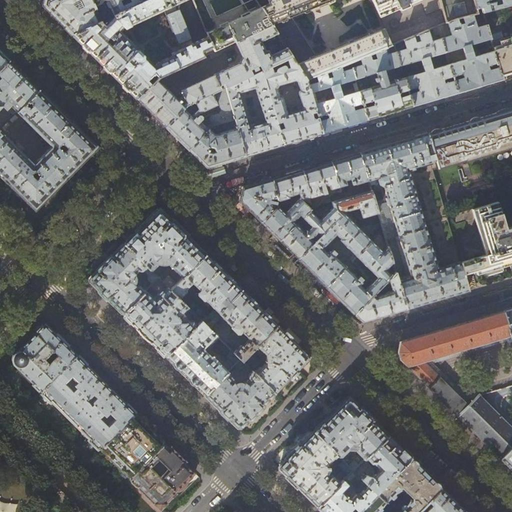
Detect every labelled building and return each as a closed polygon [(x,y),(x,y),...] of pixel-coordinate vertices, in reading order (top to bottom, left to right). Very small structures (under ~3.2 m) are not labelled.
[(96,9),(95,7),(91,0),(43,0),(43,1),(42,5),(57,20),(72,35),(97,23),(92,11),(96,9)] [(203,56),(201,52),(212,47),(208,36),(192,43),(178,9),(180,3),(185,0),(146,0),(145,1),(129,8),(113,15),(97,23),(72,35),(104,67),(128,90),(137,99),(150,85),(146,80),(153,73),(158,77),(203,56)] [(91,0),(95,7),(106,1),(113,15),(129,8),(124,0),(91,0)] [(124,0),(129,8),(145,1),(144,0),(124,0)] [(255,0),(260,8),(271,25),(290,17),(331,0),(255,0)] [(409,5),(419,0),(420,0),(427,14),(442,8),(440,0),(371,0),(379,17),(399,9),(400,10),(409,6),(409,5)] [(440,0),(442,8),(446,23),(447,23),(457,19),(462,17),(472,15),(476,14),(475,9),(472,0),(440,0)] [(511,0),(472,0),(475,9),(480,8),(481,13),(482,12),(511,4),(511,0)] [(490,39),(494,51),(502,79),(511,76),(511,4),(482,12),(486,25),(490,39)] [(271,25),(260,8),(206,33),(208,36),(212,47),(214,51),(233,43),(236,41),(271,25)] [(451,35),(441,38),(445,53),(462,48),(465,59),(449,64),(457,93),(478,86),(502,79),(494,51),(477,56),(476,52),(472,53),(470,45),(490,39),(486,25),(475,28),(472,15),(462,17),(463,23),(459,25),(457,19),(447,23),(451,35)] [(315,57),(290,17),(271,25),(277,34),(280,40),(284,45),(286,48),(291,57),(306,80),(316,76),(340,66),(360,58),(387,47),(391,46),(384,28),(315,57)] [(277,34),(271,25),(236,41),(243,57),(242,57),(241,58),(240,59),(240,61),(240,62),(215,74),(215,75),(181,91),(183,95),(178,100),(156,79),(150,85),(137,99),(152,114),(165,127),(186,105),(211,94),(215,92),(224,88),(253,75),(251,70),(254,68),(255,70),(258,68),(258,66),(260,66),(262,70),(270,67),(287,59),(291,57),(286,48),(270,55),(267,51),(265,52),(260,41),(277,34)] [(432,29),(434,37),(440,36),(437,27),(432,29)] [(406,49),(396,52),(400,66),(420,60),(423,68),(420,69),(421,72),(404,78),(407,90),(409,94),(412,106),(436,99),(457,93),(449,64),(432,69),(428,58),(445,53),(441,38),(431,42),(428,31),(418,35),(420,41),(415,43),(413,37),(404,40),(406,49)] [(234,46),(233,43),(214,51),(209,54),(210,58),(221,53),(221,52),(234,46)] [(360,58),(362,65),(352,68),(352,69),(355,79),(358,91),(367,120),(390,113),(412,106),(409,94),(399,97),(397,92),(407,90),(404,78),(387,83),(383,71),(400,66),(396,52),(389,54),(387,47),(360,58)] [(0,70),(9,61),(0,51),(0,70)] [(272,73),(270,67),(262,70),(261,71),(277,123),(281,122),(283,128),(279,129),(283,145),(302,139),(322,133),(308,85),(306,80),(291,57),(287,59),(289,68),(285,68),(285,66),(283,66),(282,66),(276,68),(275,69),(275,71),(275,72),(272,73)] [(26,77),(9,61),(0,70),(0,108),(2,106),(6,110),(10,106),(17,112),(24,105),(27,101),(39,90),(26,77)] [(338,84),(355,79),(352,69),(341,72),(340,66),(316,76),(318,82),(308,85),(322,133),(344,126),(367,120),(358,91),(341,96),(338,84)] [(283,145),(279,129),(277,123),(261,71),(253,75),(224,88),(234,119),(245,156),(263,151),(283,145)] [(202,120),(200,122),(199,121),(201,118),(201,116),(200,114),(199,112),(216,104),(211,94),(186,105),(165,127),(176,138),(188,150),(208,129),(211,126),(221,123),(234,119),(224,88),(215,92),(220,110),(218,113),(210,115),(208,118),(205,118),(204,119),(202,120)] [(29,109),(24,105),(17,112),(50,146),(33,163),(0,130),(0,174),(35,210),(89,155),(92,159),(97,154),(93,151),(96,148),(71,122),(39,90),(27,101),(31,106),(29,109)] [(462,163),(511,148),(511,107),(465,122),(427,133),(438,169),(461,162),(462,163)] [(245,156),(234,119),(221,123),(222,128),(225,128),(226,131),(215,134),(213,133),(208,129),(188,150),(198,159),(206,168),(230,160),(245,156)] [(397,142),(360,153),(368,181),(376,179),(378,185),(382,187),(383,186),(388,202),(375,206),(378,213),(380,222),(442,204),(436,182),(432,170),(438,169),(427,133),(397,142)] [(348,157),(331,162),(338,187),(346,185),(345,181),(353,178),(354,180),(351,181),(352,184),(355,184),(368,181),(360,153),(348,157)] [(317,166),(302,170),(310,198),(322,194),(321,188),(329,185),(330,189),(338,187),(331,162),(317,166)] [(288,174),(272,179),(277,199),(278,201),(288,198),(288,196),(296,194),(298,193),(299,198),(301,200),(310,198),(302,170),(288,174)] [(498,172),(500,178),(506,176),(504,170),(498,172)] [(260,183),(242,188),(239,200),(251,212),(255,216),(261,222),(276,207),(272,204),(275,204),(276,201),(273,201),(273,200),(277,199),(272,179),(260,183)] [(251,212),(239,200),(242,188),(237,189),(234,202),(247,215),(251,212)] [(371,190),(331,202),(333,207),(333,208),(338,213),(343,212),(349,210),(359,208),(362,218),(378,213),(375,206),(371,190)] [(484,195),(485,199),(502,194),(501,190),(494,192),(494,191),(486,193),(486,195),(484,195)] [(301,200),(299,198),(284,213),(277,206),(276,207),(261,222),(271,231),(280,240),(295,224),(292,221),(299,214),(302,217),(309,210),(310,209),(301,200)] [(511,225),(506,227),(498,200),(471,208),(485,256),(460,263),(463,274),(482,268),(487,277),(503,272),(501,263),(509,260),(511,270),(511,225)] [(460,263),(442,204),(380,222),(385,240),(398,236),(410,278),(398,281),(406,309),(441,298),(468,290),(463,274),(460,263)] [(340,215),(338,213),(333,208),(333,207),(319,221),(309,210),(302,217),(303,219),(302,220),(304,223),(306,222),(311,226),(304,233),(295,224),(280,240),(288,249),(294,254),(298,258),(314,242),(310,239),(317,232),(320,236),(328,227),(340,215)] [(125,243),(124,244),(150,270),(159,262),(161,259),(162,257),(163,258),(165,258),(165,260),(167,265),(168,266),(170,266),(182,278),(205,254),(185,235),(159,208),(135,232),(124,243),(125,243)] [(343,212),(338,213),(340,215),(328,227),(336,234),(340,238),(339,240),(356,256),(372,241),(343,212)] [(261,222),(255,216),(251,220),(257,226),(261,222)] [(336,234),(328,227),(320,236),(314,242),(298,258),(312,272),(326,286),(346,267),(349,263),(351,262),(344,255),(339,260),(329,250),(327,253),(321,248),(336,234)] [(288,249),(280,240),(277,244),(291,257),(294,254),(288,249)] [(372,241),(356,256),(377,277),(368,286),(364,290),(361,286),(359,285),(362,282),(351,272),(346,267),(326,286),(342,302),(354,314),(373,295),(381,287),(384,284),(388,280),(392,276),(385,270),(392,263),(387,246),(383,251),(372,241)] [(158,278),(150,270),(124,244),(112,256),(111,256),(97,270),(98,271),(90,279),(90,281),(104,295),(123,314),(145,291),(140,287),(138,286),(137,287),(136,287),(133,284),(134,281),(135,279),(134,276),(133,275),(138,270),(139,270),(140,271),(141,270),(143,269),(149,275),(148,276),(147,280),(152,284),(158,278)] [(224,272),(205,254),(182,278),(170,290),(179,299),(186,292),(187,290),(186,289),(191,283),(192,283),(198,289),(198,290),(197,292),(197,295),(202,300),(202,301),(207,306),(208,304),(213,309),(206,316),(203,313),(204,311),(204,310),(194,300),(193,300),(192,300),(186,306),(187,307),(196,316),(201,320),(206,325),(241,290),(224,272)] [(349,263),(346,267),(351,272),(355,268),(349,263)] [(392,276),(388,280),(391,291),(376,295),(376,297),(375,297),(373,295),(354,314),(358,318),(362,322),(390,314),(406,309),(398,281),(395,272),(392,276)] [(179,299),(170,290),(167,287),(154,299),(145,291),(123,314),(144,335),(166,356),(201,320),(196,316),(192,320),(192,319),(186,319),(183,322),(177,321),(178,320),(178,319),(178,318),(177,316),(187,307),(186,306),(179,299)] [(260,308),(241,290),(206,325),(210,329),(222,317),(226,322),(225,323),(227,325),(228,324),(231,326),(230,328),(235,333),(238,333),(239,332),(241,332),(248,339),(241,345),(240,345),(232,352),(240,359),(241,361),(254,348),(277,325),(260,308)] [(511,308),(399,342),(397,352),(400,359),(436,395),(447,406),(480,438),(501,459),(511,447),(511,428),(485,400),(488,399),(486,394),(480,396),(480,395),(463,400),(423,361),(510,335),(510,338),(511,337),(511,336),(511,308)] [(210,329),(206,325),(201,320),(166,356),(187,378),(205,395),(227,372),(228,372),(204,348),(216,336),(210,329)] [(41,391),(76,356),(61,340),(45,324),(14,355),(14,354),(14,355),(12,357),(12,360),(12,363),(13,366),(14,366),(15,366),(41,391)] [(294,342),(277,325),(254,348),(256,350),(258,348),(265,354),(266,362),(260,368),(259,367),(258,367),(253,372),(274,393),(289,378),(293,374),(297,371),(296,370),(309,358),(309,357),(294,342)] [(234,365),(240,359),(232,352),(230,350),(226,354),(226,356),(234,365)] [(88,367),(76,356),(41,391),(42,393),(70,421),(106,385),(88,367)] [(246,365),(241,361),(240,359),(234,365),(238,370),(242,370),(246,365)] [(232,378),(227,372),(205,395),(221,411),(238,427),(240,427),(247,419),(248,420),(257,411),(262,405),(274,393),(253,372),(252,371),(248,376),(247,377),(247,378),(248,379),(243,384),(241,383),(238,383),(236,384),(234,385),(231,381),(232,380),(232,379),(232,378)] [(124,403),(106,385),(70,421),(99,448),(100,449),(103,447),(135,414),(124,403)] [(331,413),(313,432),(337,455),(340,458),(348,449),(356,449),(356,451),(364,459),(366,457),(388,435),(370,417),(348,396),(331,413)] [(149,428),(135,414),(103,447),(131,476),(164,443),(149,428)] [(329,462),(337,455),(313,432),(304,440),(297,447),(286,458),(279,465),(279,468),(300,489),(317,506),(340,482),(333,475),(332,474),(330,476),(324,472),(325,470),(325,468),(324,464),(326,462),(328,463),(329,462)] [(400,447),(388,435),(366,457),(376,467),(377,466),(378,466),(379,466),(379,471),(376,474),(375,474),(375,473),(374,473),(374,474),(372,476),(371,475),(366,474),(361,479),(367,485),(375,494),(411,457),(400,447)] [(164,443),(131,476),(129,478),(160,508),(195,473),(189,467),(174,452),(164,443)] [(511,447),(501,459),(511,470),(511,447)] [(416,511),(441,487),(426,472),(411,457),(375,494),(376,494),(394,511),(416,511)] [(348,466),(343,461),(339,464),(341,466),(341,467),(348,474),(352,470),(348,466)] [(348,466),(352,470),(353,471),(359,465),(354,461),(348,466)] [(375,494),(367,485),(359,494),(355,493),(351,498),(347,496),(340,490),(347,484),(343,480),(340,482),(317,506),(323,511),(348,511),(353,507),(359,511),(376,494),(375,494)] [(453,499),(441,487),(416,511),(461,511),(464,510),(453,499)] [(394,511),(376,494),(359,511),(358,511),(394,511)]
